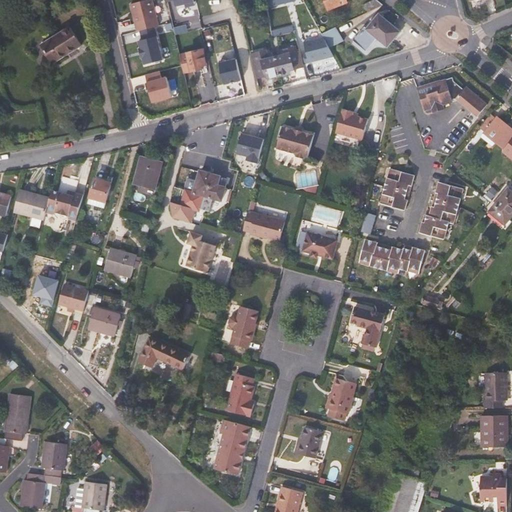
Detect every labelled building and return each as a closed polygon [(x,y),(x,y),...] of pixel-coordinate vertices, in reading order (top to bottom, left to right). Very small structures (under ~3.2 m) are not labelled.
[(153,0),(143,0),(130,3),(137,32),(139,31),(156,27),(160,26),(153,0)] [(197,3),(196,0),(173,0),(176,8),(197,3)] [(348,4),(346,0),(325,0),(330,11),(348,4)] [(384,6),(376,0),(374,0),(364,6),(368,13),(384,6)] [(401,33),(379,15),(367,30),(365,29),(354,42),(367,52),(377,39),(388,48),(401,33)] [(52,65),(82,46),(70,27),(41,46),(52,65)] [(138,40),(144,63),(164,58),(156,27),(139,31),(141,40),(138,40)] [(207,66),(204,50),(200,51),(196,35),(183,37),(187,54),(179,56),(184,75),(203,70),(203,67),(207,66)] [(329,35),(305,42),(311,62),(335,55),(329,35)] [(304,68),(300,52),(282,57),(277,40),(273,40),(278,58),(282,77),(291,75),(290,72),(304,68)] [(257,80),(267,78),(268,82),(275,81),(274,79),(282,77),(278,58),(269,61),(267,52),(251,56),(257,80)] [(243,79),(238,58),(221,62),(226,83),(243,79)] [(162,71),(147,75),(154,101),(173,96),(168,77),(164,78),(162,71)] [(490,109),(468,90),(466,93),(456,85),(455,81),(420,92),(427,113),(434,111),(436,115),(446,112),(445,108),(454,105),(454,104),(458,102),(479,121),(490,109)] [(362,141),(368,121),(352,117),(353,114),(342,111),(336,134),(362,141)] [(504,148),(511,138),(511,130),(494,116),(481,130),(484,132),(481,137),(493,146),(496,142),(504,148)] [(299,134),(300,130),(294,128),(292,132),(279,129),(273,150),(292,156),(294,159),(301,160),(306,159),(311,137),(299,134)] [(263,140),(241,134),(236,155),(258,161),(263,140)] [(155,189),(162,163),(140,158),(134,183),(155,189)] [(202,169),(196,193),(206,196),(224,201),(228,187),(221,184),(224,175),(202,169)] [(404,211),(414,177),(393,172),(391,180),(388,179),(383,195),(386,196),(383,204),(404,211)] [(298,177),(298,187),(318,187),(319,178),(298,177)] [(104,208),(111,183),(95,178),(88,203),(104,208)] [(455,215),(459,199),(456,198),(458,190),(436,184),(426,216),(423,216),(419,233),(440,239),(442,231),(445,232),(447,223),(449,223),(451,214),(455,215)] [(504,224),(511,215),(511,192),(507,189),(488,211),(504,224)] [(48,207),(50,199),(19,190),(13,212),(44,220),(48,207)] [(201,213),(206,196),(196,193),(186,190),(182,203),(173,200),(174,219),(193,224),(196,211),(201,213)] [(83,196),(75,194),(67,191),(66,195),(53,191),(50,199),(48,207),(55,210),(54,213),(69,217),(68,220),(76,222),(83,196)] [(0,214),(6,216),(11,196),(0,193),(0,214)] [(279,244),(284,223),(247,214),(242,233),(249,234),(249,239),(261,242),(263,238),(268,239),(268,241),(279,244)] [(9,234),(0,231),(0,250),(4,252),(9,234)] [(208,272),(216,245),(200,240),(202,235),(191,231),(187,242),(194,244),(193,249),(192,248),(187,266),(208,272)] [(333,260),(338,240),(308,233),(303,252),(312,254),(311,257),(317,259),(318,256),(333,260)] [(234,244),(236,237),(229,235),(227,241),(234,244)] [(417,270),(423,251),(405,245),(403,250),(365,240),(360,259),(371,262),(370,265),(386,270),(387,267),(398,270),(400,267),(407,269),(408,267),(417,270)] [(131,277),(137,256),(111,249),(105,269),(131,277)] [(83,311),(89,291),(64,285),(58,304),(83,311)] [(32,308),(37,290),(25,286),(20,305),(27,311),(29,307),(32,308)] [(46,330),(54,299),(42,296),(40,302),(42,302),(36,321),(46,330)] [(376,347),(385,315),(354,306),(350,322),(357,324),(357,326),(367,329),(366,334),(364,333),(361,343),(376,347)] [(250,349),(251,341),(254,342),(259,325),(256,324),(259,311),(241,307),(238,317),(235,316),(231,318),(230,323),(233,328),(235,329),(231,344),(250,349)] [(114,336),(120,315),(94,308),(88,329),(114,336)] [(188,356),(150,338),(139,360),(152,367),(157,357),(182,369),(188,356)] [(223,365),(225,355),(210,352),(208,361),(223,365)] [(14,370),(19,365),(14,360),(8,365),(14,370)] [(250,416),(254,401),(250,400),(253,385),(251,385),(252,377),(234,373),(225,409),(250,416)] [(507,401),(507,373),(485,373),(485,400),(484,400),(483,409),(503,408),(503,401),(507,401)] [(325,408),(329,409),(331,409),(329,416),(346,420),(348,413),(350,413),(357,384),(336,378),(332,394),(329,393),(325,408)] [(27,432),(30,407),(8,404),(5,431),(6,431),(5,438),(7,439),(22,440),(24,433),(26,433),(27,432)] [(508,447),(507,416),(482,416),(482,448),(508,447)] [(238,474),(250,426),(224,419),(220,433),(223,434),(215,468),(238,474)] [(316,458),(323,431),(306,427),(304,438),(301,437),(297,453),(316,458)] [(0,471),(6,473),(10,446),(6,446),(7,439),(5,438),(0,437),(0,471)] [(63,470),(67,444),(45,441),(42,467),(45,468),(44,474),(62,476),(62,471),(63,470)] [(99,454),(104,449),(101,445),(96,451),(99,454)] [(384,511),(407,511),(421,468),(397,461),(381,511),(384,511)] [(492,470),(492,474),(492,477),(481,478),(481,501),(497,501),(497,509),(501,509),(501,507),(508,506),(507,477),(502,477),(502,473),(496,474),(496,470),(492,470)] [(42,509),(45,483),(44,482),(45,476),(50,477),(49,480),(61,482),(62,476),(44,474),(44,475),(32,473),(29,473),(28,474),(27,480),(24,480),(20,506),(42,509)] [(103,510),(107,484),(86,481),(82,507),(84,508),(83,511),(100,511),(101,510),(103,510)] [(298,511),(304,491),(283,485),(280,499),(282,500),(281,503),(279,504),(276,511),(298,511)]
